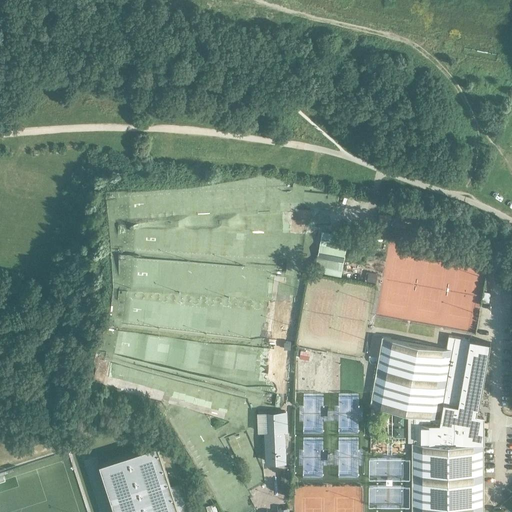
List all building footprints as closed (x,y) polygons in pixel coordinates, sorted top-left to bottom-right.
[(318,259),(315,270),(340,275),(343,263),(318,259)] [(343,301),(343,313),(363,313),(364,301),(343,301)] [(477,328),(477,314),(378,312),(378,326),(477,328)] [(382,336),(370,405),(414,413),(414,442),(411,442),(411,448),(411,511),(483,511),(484,448),(484,442),(474,442),(474,429),(474,423),(477,408),(478,409),(490,342),(448,335),(446,347),(382,336)] [(266,461),(285,460),(284,430),(287,430),(286,411),(258,412),(259,431),(265,431),(266,461)] [(116,457),(99,463),(115,511),(188,511),(182,479),(166,445),(159,447),(158,443),(154,445),(116,457)]
